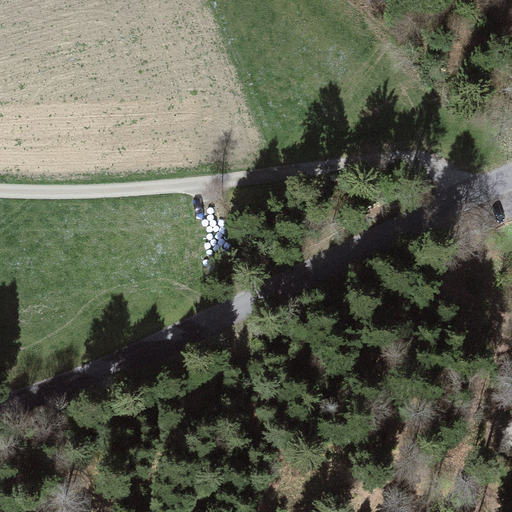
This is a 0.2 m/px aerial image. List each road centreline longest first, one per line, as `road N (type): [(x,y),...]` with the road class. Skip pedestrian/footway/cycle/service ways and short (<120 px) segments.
road 1 (unclassified): [(511,190),(123,365),(0,408)]
road 2 (track): [(485,203),(428,162),(396,153),(0,194)]
